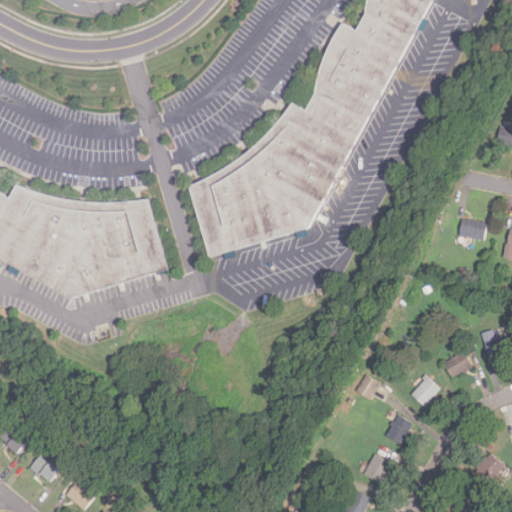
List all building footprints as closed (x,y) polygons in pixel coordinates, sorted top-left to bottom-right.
[(214,262),(194,189),(205,184),(223,174),(235,166),(250,155),(263,144),(278,128),(290,114),(296,104),(310,111),(318,97),(320,85),(322,72),(326,61),(331,50),(337,40),(347,24),(360,32),(368,17),(369,6),(370,0),(437,0),(313,230),(214,262)] [(511,147),(500,146),(502,128),(511,128),(511,147)] [(73,297),(0,256),(0,190),(13,197),(21,186),(43,193),(62,199),(82,202),(100,203),(122,203),(141,200),(153,199),(174,272),(73,297)] [(486,242),(460,237),(464,220),(489,225),(486,242)] [(511,356),(498,361),(492,361),(486,343),(506,336),(511,353),(511,356)] [(455,379),(446,364),(466,353),(475,370),(464,373),(455,379)] [(371,400),(357,391),(367,375),(381,383),(371,400)] [(426,408),(413,395),(424,380),(427,377),(442,390),(426,408)] [(403,445),(388,436),(393,427),(390,425),(392,422),(386,418),(391,409),(416,424),(403,445)] [(18,455),(1,437),(9,429),(17,437),(21,433),(30,443),(18,455)] [(490,486),(476,475),(492,455),(506,466),(490,486)] [(382,484),(366,476),(377,456),(393,464),(382,484)] [(52,483),(34,466),(42,457),(51,465),(54,462),(63,471),(52,483)] [(324,474),(326,470),(334,474),(332,478),(324,474)] [(87,511),(69,496),(81,481),(84,484),(98,498),(87,511)] [(47,499),(41,493),(48,485),(54,491),(47,499)] [(366,511),(347,511),(358,492),(373,500),(366,511)] [(477,511),(457,511),(466,497),(481,506),(477,511)]
